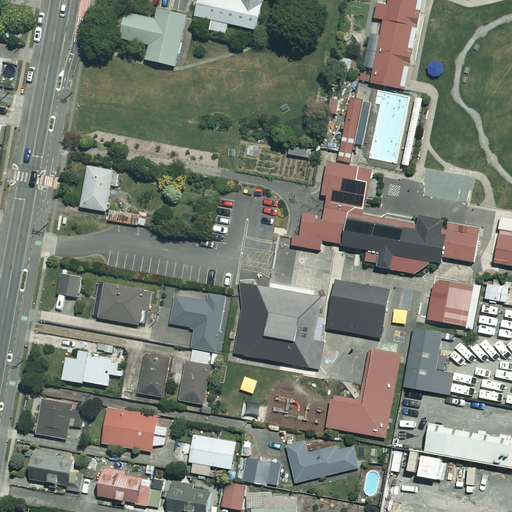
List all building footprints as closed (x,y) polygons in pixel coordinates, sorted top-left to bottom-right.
[(244,0),(203,0),(200,20),(264,31),(269,0),(244,0)] [(425,0),(390,0),(389,7),(379,4),(376,20),(385,22),(373,85),(407,92),(425,0)] [(186,17),(159,12),(157,20),(128,15),(123,44),(152,49),(150,63),(177,68),(186,17)] [(354,62),(341,59),(339,71),(351,73),(354,62)] [(363,75),(361,81),(370,83),(371,77),(363,75)] [(342,102),(333,100),(330,115),(339,116),(342,102)] [(365,102),(352,100),(340,163),(353,165),(365,102)] [(292,145),(291,157),(311,160),(313,148),(292,145)] [(376,173),(331,164),(324,198),(330,199),(325,222),(319,221),(319,217),(306,215),(304,223),(302,238),(295,237),(294,248),(323,253),(324,243),(331,245),(335,245),(346,247),(346,249),(363,252),(369,254),(367,264),(381,266),(380,269),(380,270),(417,277),(433,266),(433,265),(439,266),(446,267),(447,260),(476,265),(480,246),(483,231),(450,225),(449,232),(446,231),(448,223),(422,219),(421,227),(365,217),(369,200),(370,201),(376,173)] [(117,173),(90,168),(83,210),(109,215),(117,173)] [(139,216),(112,212),(110,222),(139,227),(140,226),(154,228),(156,215),(139,213),(139,216)] [(511,234),(503,233),(500,250),(497,265),(511,268),(511,234)] [(83,281),(64,278),(61,298),(80,301),(83,281)] [(511,291),(511,284),(491,281),(487,301),(509,305),(511,291)] [(393,293),(339,282),(329,330),(384,341),(393,293)] [(443,283),(436,288),(430,322),(468,329),(476,290),(474,289),(443,283)] [(259,287),(241,284),(242,295),(244,311),(235,355),(322,371),(326,343),(323,342),(327,320),(321,319),(324,299),(269,289),(259,287)] [(152,294),(105,287),(100,321),(147,329),(152,294)] [(193,353),(216,356),(216,352),(220,353),(230,300),(211,297),(209,304),(177,299),(172,327),(197,332),(193,353)] [(511,314),(511,319),(485,314),(481,336),(511,342),(511,314)] [(444,336),(415,332),(406,391),(454,398),(457,377),(439,374),(444,336)] [(403,363),(404,356),(376,351),(376,353),(370,351),(365,384),(363,397),(357,401),(336,398),(329,430),(388,441),(403,363)] [(216,356),(193,353),(191,365),(188,365),(182,403),(207,408),(216,356)] [(113,379),(124,381),(126,370),(112,367),(113,360),(82,355),(81,363),(69,361),(65,383),(112,391),(113,379)] [(171,361),(147,358),(141,397),(165,400),(171,361)] [(71,429),(82,431),(85,414),(74,412),(75,408),(45,403),(39,437),(69,442),(71,429)] [(111,410),(105,447),(154,455),(155,447),(166,449),(168,434),(181,436),(183,422),(111,410)] [(509,438),(426,423),(421,450),(511,467),(511,434),(510,434),(509,438)] [(240,445),(197,438),(192,465),(195,466),(193,475),(213,478),(215,469),(235,472),(240,445)] [(288,448),(297,486),(362,471),(357,448),(341,452),(340,447),(310,454),(307,443),(288,448)] [(400,476),(410,478),(415,456),(395,452),(388,488),(397,490),(400,476)] [(38,453),(33,483),(52,486),(51,492),(63,494),(64,488),(68,489),(68,493),(83,495),(86,478),(76,476),(78,464),(58,460),(59,457),(38,453)] [(446,463),(425,460),(422,482),(443,485),(446,463)] [(283,467),(249,461),(245,483),(279,489),(283,467)] [(155,480),(108,469),(101,499),(149,510),(155,480)] [(210,511),(215,495),(177,485),(169,511),(210,511)] [(244,511),(248,490),(228,487),(224,509),(240,511),(244,511)] [(299,511),(299,501),(291,501),(291,498),(275,499),(275,496),(268,496),(268,493),(250,493),(250,511),(299,511)]
